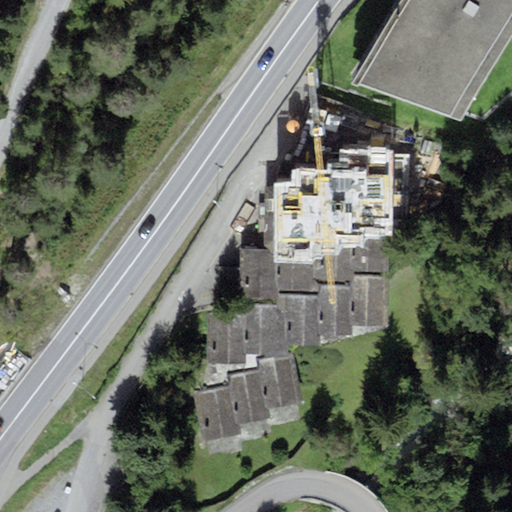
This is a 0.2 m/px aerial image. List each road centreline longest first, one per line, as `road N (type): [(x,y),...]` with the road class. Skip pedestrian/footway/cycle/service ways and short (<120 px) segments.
road 1 (primary): [(0,438),(319,0)]
road 2 (residential): [(79,511),(107,407),(270,154)]
road 3 (track): [(62,0),(0,137)]
road 4 (residential): [(240,511),(305,483),(365,511)]
